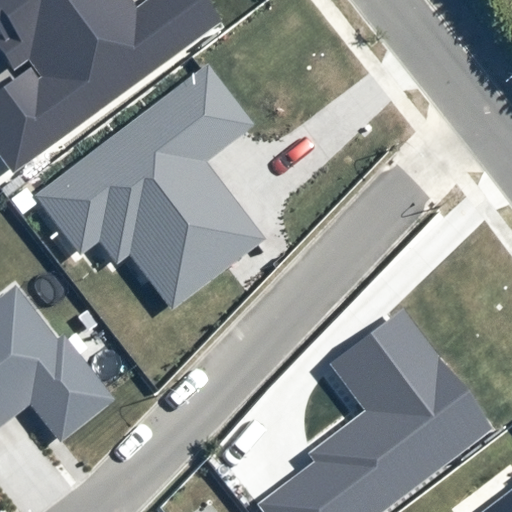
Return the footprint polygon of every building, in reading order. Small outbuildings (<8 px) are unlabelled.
[(41,82),(37,84),(29,73),(0,93),(0,163),(10,177),(218,26),(198,0),(153,0),(136,12),(127,0),(0,0),(0,59),(12,75),(28,63),(41,82)] [(252,126),(204,66),(33,199),(79,258),(96,244),(115,269),(128,259),(171,314),(263,242),(202,165),(252,126)] [(0,428),(28,406),(59,445),(112,403),(61,339),(56,343),(12,289),(0,298),(0,428)] [(309,452),(315,461),(258,504),(264,511),(382,511),(492,429),(401,311),(330,365),(364,410),(309,452)] [(511,511),(511,492),(487,511),(511,511)]
